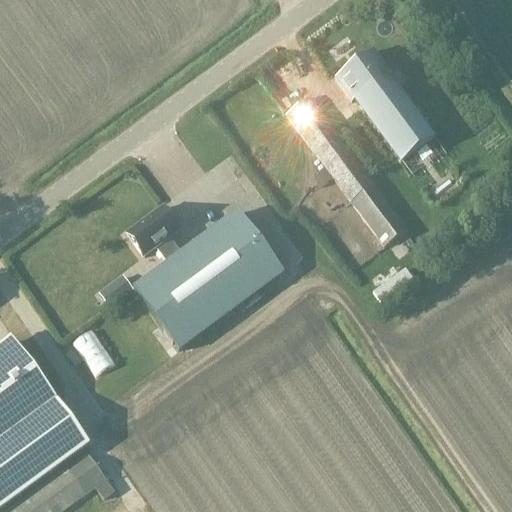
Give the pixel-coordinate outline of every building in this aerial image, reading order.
[(389,75),(372,51),(332,81),(349,105),(352,104),(397,165),(434,140),(389,76),(389,75)] [(308,100),(283,117),(345,202),(379,246),(382,250),(405,232),(371,186),(308,100)] [(155,252),(164,266),(179,256),(168,241),(178,234),(160,210),(124,237),(142,261),(155,252)] [(235,214),(179,256),(164,266),(131,291),(176,354),(281,276),(235,214)] [(108,288),(97,296),(106,309),(118,301),(108,288)] [(313,322),(136,432),(156,463),(333,354),(313,322)] [(96,373),(115,364),(98,328),(79,337),(96,373)] [(0,442),(53,403),(10,344),(0,351),(0,442)] [(189,510),(364,399),(341,362),(300,388),(309,401),(174,486),(189,510)] [(0,511),(86,448),(53,403),(0,442),(0,511)] [(113,495),(84,455),(5,511),(64,511),(93,491),(102,503),(113,495)]
